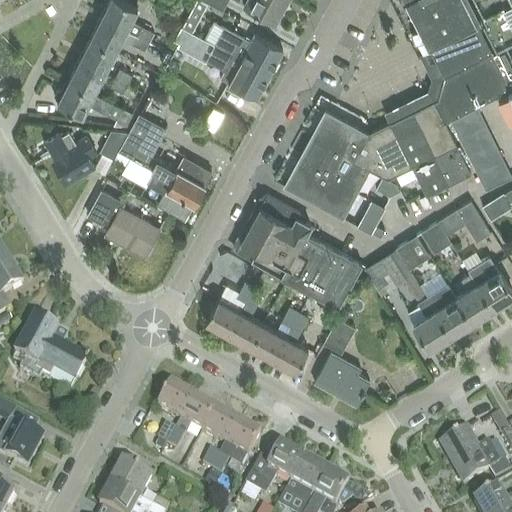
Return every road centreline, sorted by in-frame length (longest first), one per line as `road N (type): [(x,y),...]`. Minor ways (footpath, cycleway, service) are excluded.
road 1 (residential): [(156,327),(288,88),(307,73),(347,0)]
road 2 (residential): [(0,148),(78,0),(44,0),(0,26)]
road 3 (residential): [(376,436),(352,431),(156,327)]
road 4 (residential): [(156,327),(88,286),(0,148)]
road 5 (residential): [(56,511),(156,327)]
road 6 (residential): [(376,436),(386,421),(511,348)]
